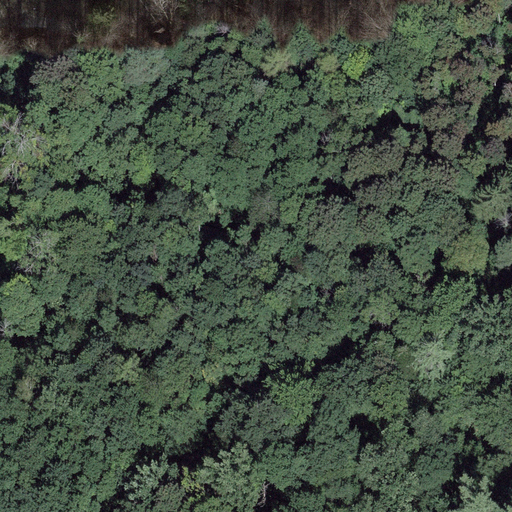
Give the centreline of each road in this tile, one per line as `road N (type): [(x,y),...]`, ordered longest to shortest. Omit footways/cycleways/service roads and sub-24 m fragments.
road 1 (track): [(485,304),(0,170)]
road 2 (track): [(126,511),(189,460),(431,325),(511,300)]
